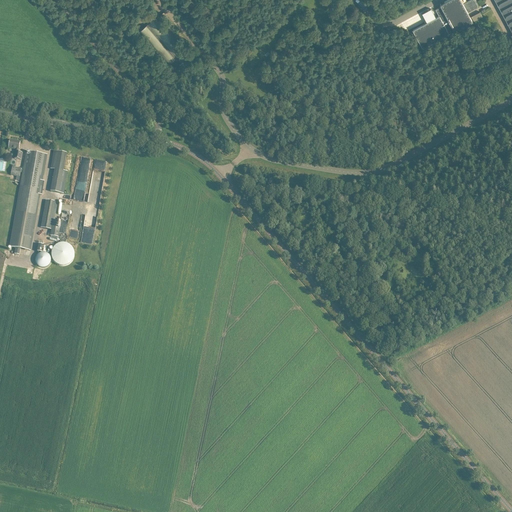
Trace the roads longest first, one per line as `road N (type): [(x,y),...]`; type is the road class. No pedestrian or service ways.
road 1 (tertiary): [(511,511),(220,176),(200,157),(156,140)]
road 2 (tertiary): [(156,140),(151,108),(57,0)]
road 3 (tertiary): [(156,140),(0,112)]
